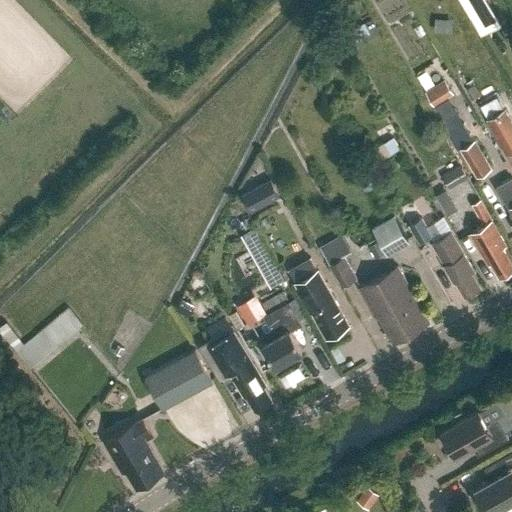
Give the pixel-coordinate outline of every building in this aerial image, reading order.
[(489,0),(461,0),(481,34),(502,22),(489,0)] [(450,32),(451,19),(435,18),(434,31),(450,32)] [(351,30),(357,41),(371,33),(365,22),(351,30)] [(414,28),(419,37),(426,33),(421,25),(414,28)] [(446,82),(426,94),(432,105),(452,93),(446,82)] [(473,98),(480,94),(474,83),(467,88),(473,98)] [(511,151),(511,119),(505,108),(504,108),(497,96),(480,105),(487,117),(486,118),(507,154),(511,151)] [(442,120),(451,115),(443,101),(435,106),(442,120)] [(492,167),(475,139),(474,139),(464,122),(447,132),(457,149),(460,147),(477,176),(492,167)] [(461,164),(443,175),(450,188),(469,177),(461,164)] [(270,177),(239,193),(249,211),(280,195),(270,177)] [(511,179),(499,187),(511,209),(511,179)] [(482,198),(471,204),(479,217),(480,217),(483,224),(471,231),(489,262),(492,260),(499,274),(503,272),(505,273),(510,270),(511,268),(511,267),(511,259),(504,245),(507,244),(482,198)] [(394,213),(372,226),(388,253),(410,241),(394,213)] [(245,229),(254,225),(249,216),(241,221),(245,229)] [(433,236),(422,216),(409,224),(420,243),(433,236)] [(242,235),(272,288),(285,280),(256,227),(242,235)] [(478,288),(482,286),(474,273),(477,272),(451,230),(433,241),(453,276),(456,278),(466,295),(470,293),(473,294),(478,292),(478,288)] [(342,234),(320,246),(329,262),(329,263),(341,285),(357,277),(344,254),(351,250),(342,234)] [(395,340),(429,321),(399,268),(362,289),(377,314),(379,312),(395,340)] [(328,337),(350,324),(318,269),(297,282),(328,337)] [(248,323),(266,313),(256,294),(237,304),(248,323)] [(189,316),(195,304),(182,297),(176,309),(189,316)] [(292,332),(303,325),(290,303),(265,317),(277,338),(265,345),(277,366),(303,351),(292,332)] [(7,321),(0,326),(0,331),(29,367),(83,323),(69,306),(24,343),(7,321)] [(270,400),(273,398),(265,384),(267,383),(255,363),(255,364),(235,330),(217,341),(214,336),(200,345),(220,378),(234,369),(237,375),(234,376),(242,389),(243,389),(246,389),(257,408),(260,406),(263,406),(269,403),(270,400)] [(120,356),(125,348),(117,344),(113,352),(120,356)] [(166,406),(215,380),(198,348),(149,374),(166,406)] [(479,409),(442,429),(456,453),(477,442),(483,452),(509,437),(498,418),(487,424),(479,409)] [(138,485),(166,470),(148,438),(156,435),(146,416),(106,437),(122,467),(126,464),(138,485)] [(511,451),(489,464),(496,477),(476,488),(489,511),(490,511),(501,506),(503,510),(511,505),(511,451)] [(369,508),(379,494),(368,486),(357,500),(369,508)]
